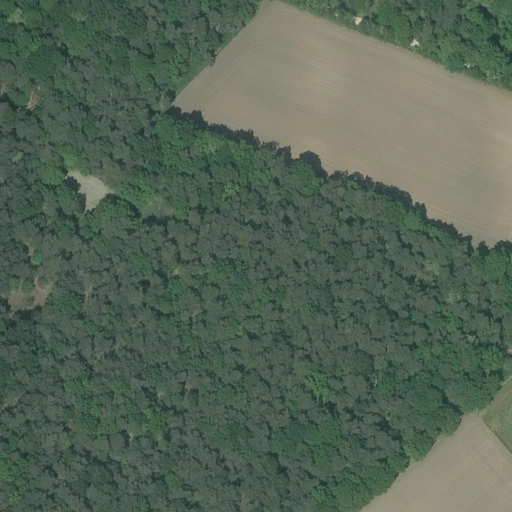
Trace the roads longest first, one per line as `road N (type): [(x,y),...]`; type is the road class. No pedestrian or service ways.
road 1 (track): [(327,511),(350,463),(327,430),(306,361),(262,293),(171,203),(162,142),(141,105),(0,20)]
road 2 (track): [(511,81),(309,0)]
